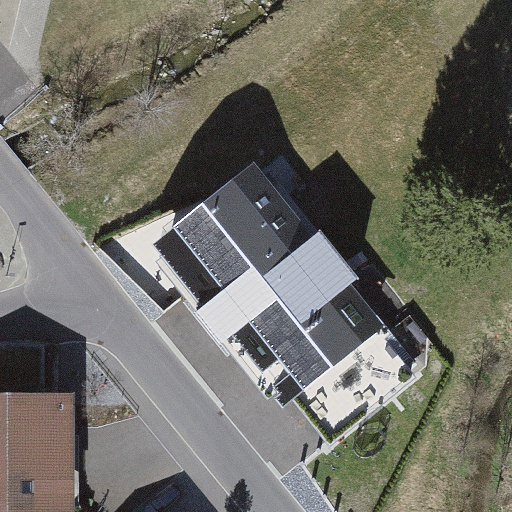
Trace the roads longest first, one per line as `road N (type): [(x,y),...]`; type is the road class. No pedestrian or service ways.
road 1 (residential): [(242,511),(58,296)]
road 2 (residential): [(58,296),(0,182)]
